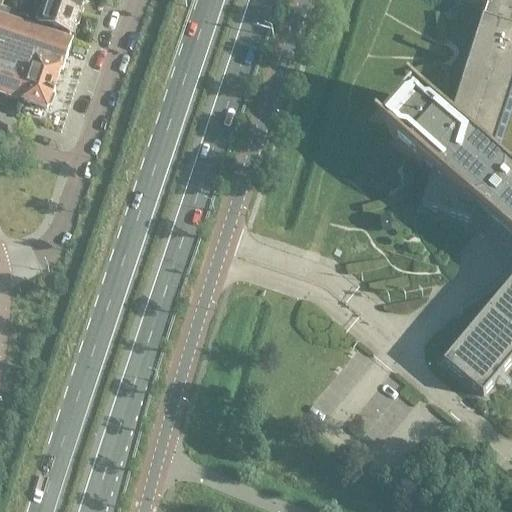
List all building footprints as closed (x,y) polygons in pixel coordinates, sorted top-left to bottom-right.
[(0,0),(0,16),(14,21),(14,13),(1,8),(4,0),(0,0)] [(45,0),(44,4),(79,15),(82,6),(85,4),(86,0),(45,0)] [(511,0),(460,0),(460,2),(487,11),(451,124),(427,104),(425,106),(430,110),(400,146),(396,142),(394,144),(422,167),(424,164),(435,173),(423,209),(472,225),(477,208),(511,237),(511,240),(511,241),(511,243),(511,244),(511,285),(444,366),(484,399),(511,364),(511,0)] [(79,15),(44,4),(37,25),(72,37),(75,27),(78,26),(80,20),(79,17),(79,15)] [(51,107),(63,72),(73,41),(14,21),(0,16),(0,94),(47,111),(48,107),(51,107)] [(72,52),(83,56),(86,49),(75,45),(72,52)]
